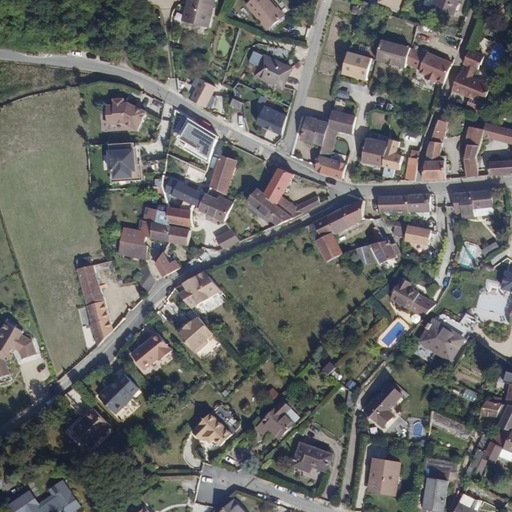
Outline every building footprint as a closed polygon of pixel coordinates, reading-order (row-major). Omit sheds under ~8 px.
[(188,0),(187,5),(183,20),(208,27),(211,14),(214,0),(188,0)] [(267,30),(284,16),(271,0),(255,0),(248,6),(267,30)] [(379,0),(378,2),(397,9),(400,0),(379,0)] [(437,0),(434,9),(453,16),(458,0),(437,0)] [(404,20),(413,23),(415,12),(408,10),(404,20)] [(395,66),(395,65),(406,68),(406,66),(410,52),(411,48),(382,41),(377,60),(387,63),(387,64),(395,66)] [(484,56),(469,50),(463,65),(465,66),(462,73),(460,72),(453,90),(484,102),(491,84),(481,79),(480,80),(473,77),(476,70),(477,71),(484,56)] [(291,69),(279,63),(273,60),(255,52),(250,63),(260,67),(256,76),(282,88),(291,69)] [(445,84),(452,64),(427,55),(426,58),(410,52),(406,66),(420,71),(419,74),(426,77),(425,80),(436,84),(437,81),(445,84)] [(349,53),(343,74),(366,81),(372,59),(349,53)] [(192,84),(197,88),(201,79),(196,76),(192,84)] [(197,88),(191,101),(205,108),(216,87),(201,79),(197,88)] [(124,122),(137,129),(147,112),(128,102),(124,102),(124,98),(114,99),(114,104),(107,105),(108,123),(124,122)] [(239,110),(242,104),(234,100),(231,106),(239,110)] [(287,118),(265,106),(256,123),(282,136),(287,118)] [(357,118),(333,111),(329,125),(328,127),(339,130),(354,132),(357,118)] [(372,113),(372,123),(386,122),(386,113),(372,113)] [(328,127),(329,125),(308,119),(302,140),(308,142),(309,139),(324,143),(328,127)] [(438,120),(434,132),(445,134),(447,122),(438,120)] [(487,124),(485,130),(483,137),(492,140),(496,126),(487,124)] [(492,140),(510,145),(511,136),(511,130),(496,126),(492,140)] [(330,161),(339,130),(328,127),(324,143),(323,146),(317,167),(316,171),(342,180),(346,166),(330,161)] [(465,159),(467,178),(479,177),(476,157),(483,137),(485,130),(470,127),(465,146),(467,147),(465,159)] [(434,132),(431,142),(443,143),(445,134),(434,132)] [(511,159),(489,162),(490,176),(511,174),(511,136),(510,145),(511,145),(511,159)] [(359,162),(384,167),(389,144),(364,139),(359,162)] [(384,167),(390,168),(401,170),(403,155),(396,154),(399,142),(389,139),(389,144),(384,167)] [(428,148),(423,181),(446,180),(446,156),(441,156),(443,143),(431,142),(428,148)] [(142,173),(140,143),(110,145),(112,173),(115,172),(116,182),(142,181),(142,173)] [(412,150),(406,181),(415,180),(418,159),(420,151),(412,150)] [(237,162),(221,156),(210,187),(226,194),(237,162)] [(280,167),(274,178),(265,193),(264,195),(294,218),(304,212),(296,207),(281,196),(294,174),(280,167)] [(280,167),(278,167),(268,171),(274,178),(280,167)] [(165,172),(142,173),(142,181),(143,188),(164,186),(164,179),(165,176),(165,172)] [(207,195),(165,176),(164,179),(164,186),(169,207),(170,223),(192,227),(193,227),(193,210),(195,205),(201,208),(201,210),(211,215),(224,221),(226,222),(235,203),(234,202),(231,201),(221,197),(219,201),(207,195)] [(264,195),(265,193),(260,189),(250,201),(279,225),(294,218),(264,195)] [(209,190),(207,195),(219,201),(221,197),(222,195),(209,190)] [(461,194),(457,194),(457,213),(462,213),(462,218),(474,217),(474,210),(494,208),(493,190),(461,193),(461,194)] [(429,211),(430,195),(409,196),(409,212),(410,211),(429,211)] [(409,212),(409,196),(379,198),(381,213),(409,212)] [(317,197),(296,207),(304,212),(320,204),(317,197)] [(336,234),(363,219),(364,199),(327,216),(334,232),(336,234)] [(170,223),(169,207),(161,206),(160,209),(148,207),(145,221),(142,221),(140,232),(126,230),(122,255),(148,260),(150,247),(147,247),(148,238),(170,241),(170,226),(170,223)] [(494,215),(494,208),(474,210),(474,217),(494,215)] [(222,225),(224,221),(211,215),(208,221),(215,224),(215,222),(222,225)] [(333,233),(334,232),(327,216),(314,222),(322,238),(333,233)] [(396,226),(407,229),(408,224),(382,217),(385,224),(387,224),(396,226)] [(314,222),(308,226),(316,241),(322,238),(314,222)] [(408,223),(408,224),(407,229),(406,237),(428,241),(431,227),(408,223)] [(170,226),(170,241),(173,241),(181,243),(189,245),(190,237),(191,231),(170,226)] [(393,234),(406,238),(406,237),(407,229),(396,226),(393,234)] [(193,227),(192,227),(191,231),(190,237),(200,239),(202,229),(193,227)] [(241,242),(231,230),(217,239),(211,250),(217,252),(241,242)] [(343,252),(333,233),(322,238),(316,241),(327,262),(343,254),(343,252)] [(384,242),(371,245),(381,264),(397,257),(396,255),(400,254),(395,244),(392,246),(387,236),(383,238),(384,242)] [(486,258),(501,250),(497,241),(482,250),(486,258)] [(460,267),(472,268),(473,245),(462,244),(460,267)] [(372,263),(368,246),(356,249),(361,266),(372,263)] [(164,277),(182,267),(176,259),(173,262),(171,262),(164,253),(156,265),(163,276),(164,277)] [(98,346),(98,347),(113,330),(94,265),(92,266),(90,256),(77,260),(79,269),(78,269),(93,329),(98,346)] [(111,272),(115,271),(112,261),(102,263),(103,267),(109,266),(111,272)] [(151,289),(157,281),(152,272),(146,262),(136,281),(146,295),(149,293),(151,289)] [(188,289),(180,293),(193,307),(211,298),(210,297),(224,290),(208,270),(198,276),(184,283),(188,289)] [(391,298),(424,317),(436,304),(420,295),(421,293),(411,287),(412,284),(401,278),(399,281),(400,282),(391,298)] [(432,298),(441,290),(434,284),(426,292),(432,298)] [(207,339),(214,332),(200,315),(193,321),(192,320),(184,327),(185,329),(179,334),(195,352),(198,352),(208,342),(208,340),(207,339)] [(450,361),(463,339),(435,320),(433,322),(431,321),(428,326),(430,328),(421,342),(450,361)] [(0,384),(0,386),(13,382),(6,363),(11,361),(14,357),(11,356),(10,355),(14,348),(15,349),(21,353),(24,362),(38,357),(34,344),(24,338),(25,335),(17,329),(18,327),(9,322),(3,333),(5,334),(1,343),(1,342),(0,342),(0,384)] [(86,349),(98,346),(93,329),(82,332),(86,349)] [(173,351),(159,333),(131,356),(143,370),(158,357),(160,361),(173,351)] [(329,373),(335,368),(332,364),(326,370),(329,373)] [(339,381),(342,377),(335,371),(331,375),(339,381)] [(116,414),(134,396),(117,379),(100,397),(116,414)] [(349,379),(345,386),(354,391),(358,385),(349,379)] [(388,410),(402,395),(390,384),(365,410),(382,427),(393,416),(388,410)] [(465,388),(462,397),(477,403),(480,395),(465,388)] [(279,437),(293,423),(284,414),(289,408),(283,401),(263,421),(279,437)] [(486,401),(479,415),(502,419),(511,422),(511,406),(505,404),(486,401)] [(90,446),(111,425),(94,408),(73,429),(90,446)] [(212,411),(193,429),(202,438),(205,435),(211,441),(214,438),(221,444),(233,432),(212,411)] [(472,429),(432,411),(430,424),(467,441),(472,429)] [(511,422),(502,419),(498,426),(511,430),(511,422)] [(511,432),(511,430),(498,426),(491,440),(490,443),(502,448),(504,449),(511,432)] [(490,443),(491,440),(482,436),(476,447),(478,448),(485,452),(490,443)] [(332,455),(300,443),(293,465),(309,471),(312,466),(326,471),(332,455)] [(490,443),(485,452),(482,458),(486,460),(495,463),(502,448),(490,443)] [(463,477),(471,481),(474,474),(478,466),(482,458),(485,452),(478,448),(463,477)] [(458,462),(425,457),(423,467),(449,472),(456,473),(458,462)] [(368,490),(395,494),(400,463),(374,459),(368,490)] [(478,466),(474,474),(480,476),(484,469),(482,468),(478,466)] [(422,476),(448,481),(449,472),(423,467),(422,476)] [(422,476),(417,507),(443,511),(448,481),(422,476)] [(67,511),(78,504),(59,479),(48,486),(52,493),(36,505),(26,492),(6,506),(11,511),(43,511),(49,508),(52,511),(67,511)] [(459,503),(476,511),(481,503),(464,494),(459,503)] [(476,511),(459,503),(454,511),(476,511)]
